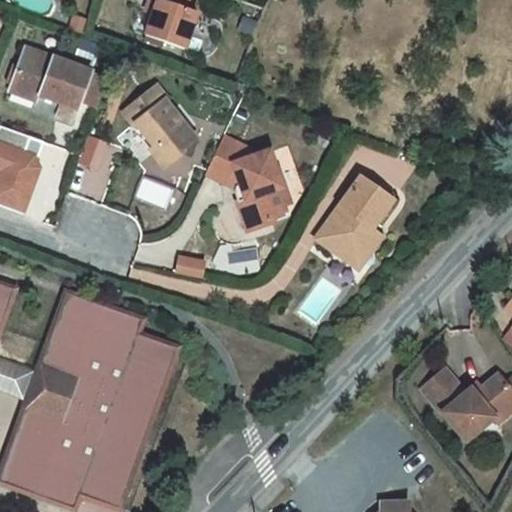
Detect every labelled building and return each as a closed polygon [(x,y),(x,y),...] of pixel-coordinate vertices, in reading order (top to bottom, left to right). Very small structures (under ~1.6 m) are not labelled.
[(152,15),(145,36),(184,49),(196,13),(184,9),(187,0),(154,0),(157,1),(152,15)] [(157,1),(154,0),(149,0),(145,12),(152,15),(157,1)] [(25,48),(12,86),(38,96),(77,110),(80,102),(90,74),(91,72),(25,48)] [(105,79),(90,74),(80,102),(95,107),(105,79)] [(38,96),(12,86),(9,92),(36,101),(38,96)] [(156,86),(147,94),(157,107),(165,101),(166,100),(156,86)] [(147,94),(123,112),(134,125),(136,124),(154,147),(150,151),(164,169),(182,154),(181,152),(195,140),(165,101),(157,107),(147,94)] [(0,204),(26,213),(46,157),(25,150),(29,139),(0,128),(0,204)] [(224,137),(206,173),(235,188),(240,187),(244,200),(237,202),(247,231),(271,223),(269,216),(283,211),(281,206),(276,190),(281,188),(275,171),(269,153),(260,156),(224,137)] [(277,170),(275,171),(281,188),(276,190),(281,206),(288,203),(277,170)] [(360,178),(315,240),(349,265),(362,247),(370,253),(381,238),(371,230),(392,201),(360,178)] [(362,247),(349,265),(357,271),(370,253),(362,247)] [(201,279),(204,264),(179,259),(176,274),(201,279)] [(0,322),(11,291),(0,287),(0,322)] [(26,409),(0,481),(73,507),(78,493),(117,507),(174,350),(135,336),(140,322),(68,295),(41,367),(77,380),(62,422),(26,409)] [(0,390),(29,401),(26,409),(62,422),(77,380),(41,367),(39,375),(0,360),(0,390)] [(465,393),(444,369),(421,389),(465,442),(493,419),(511,403),(511,392),(504,383),(498,375),(481,389),(475,395),(470,389),(465,393)] [(477,384),(470,389),(475,395),(481,389),(477,384)] [(511,411),(511,403),(493,419),(497,424),(511,411)] [(408,511),(408,502),(379,502),(379,511),(408,511)]
